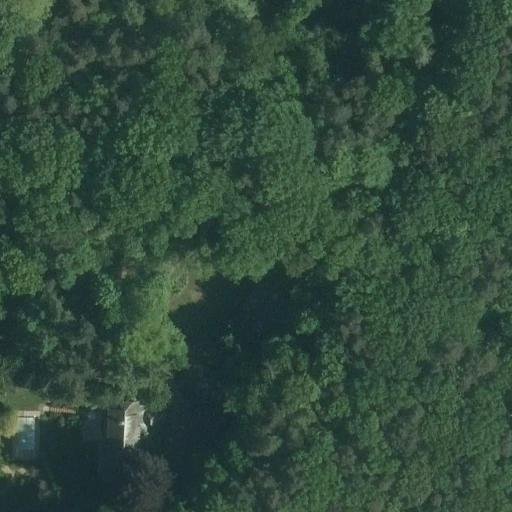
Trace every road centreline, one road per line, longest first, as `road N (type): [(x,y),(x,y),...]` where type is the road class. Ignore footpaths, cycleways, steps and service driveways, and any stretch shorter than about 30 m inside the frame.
road 1 (track): [(0,139),(89,126),(201,181),(247,194),(288,217),(289,256),(275,282)]
road 2 (track): [(132,511),(161,487),(178,451),(177,397),(166,378),(136,363),(60,358),(0,331)]
